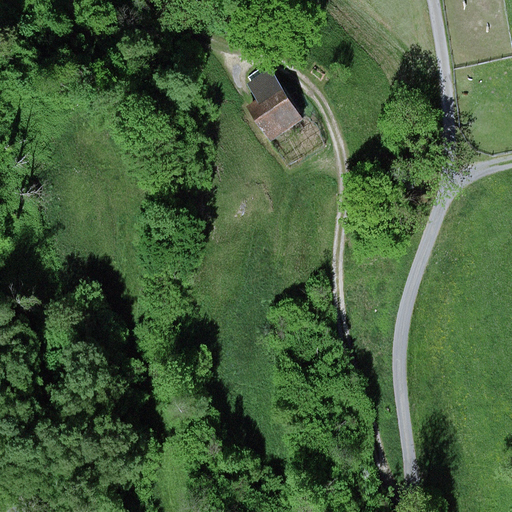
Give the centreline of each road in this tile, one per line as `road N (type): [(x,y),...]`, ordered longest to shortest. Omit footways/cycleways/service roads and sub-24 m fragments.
road 1 (track): [(414,489),(393,482),(345,322),(344,179),(320,102),(279,66),(175,23)]
road 2 (track): [(416,511),(406,371),(422,272),(449,204),(471,179),(511,164)]
road 3 (unclassified): [(440,0),(453,71),(449,204)]
